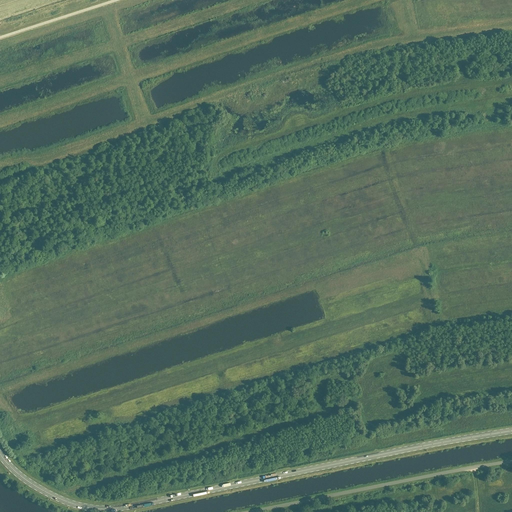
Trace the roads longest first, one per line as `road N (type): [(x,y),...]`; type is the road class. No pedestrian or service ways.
road 1 (primary): [(511,431),(105,509),(41,490),(0,455)]
road 2 (unclassified): [(252,511),(511,461)]
